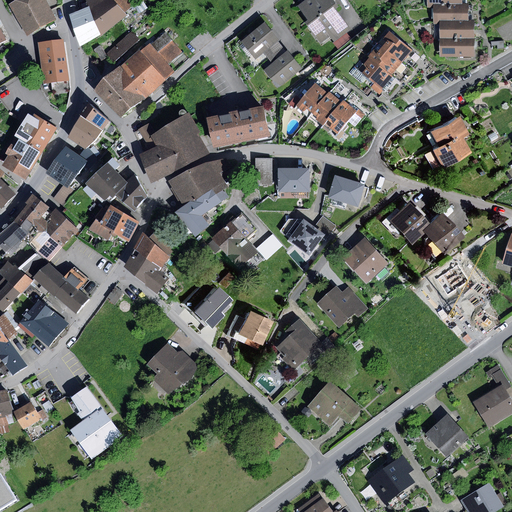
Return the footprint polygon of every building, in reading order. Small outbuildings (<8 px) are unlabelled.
[(16,0),(9,5),(28,36),(56,19),(46,0),(16,0)] [(86,0),(89,7),(101,36),(102,36),(127,15),(125,13),(113,0),(86,0)] [(131,0),(113,0),(125,13),(134,3),(131,0)] [(333,0),(307,0),(299,6),(311,23),(334,6),(336,4),(333,0)] [(463,4),(434,4),(434,21),(440,21),(469,21),(469,4),(467,4),(463,4)] [(307,25),(321,43),(347,24),(334,6),(311,23),(307,25)] [(89,7),(71,15),(81,46),(101,36),(89,7)] [(469,21),(440,21),(440,39),(475,39),(475,21),(469,21)] [(265,22),(241,42),(255,59),(264,53),(270,48),(279,40),(265,22)] [(132,30),(108,52),(116,60),(140,39),(132,30)] [(139,50),(120,67),(146,98),(175,71),(168,64),(182,52),(165,31),(140,52),(139,50)] [(387,43),(383,46),(403,63),(413,51),(390,31),(384,38),(387,43)] [(347,33),(333,43),(338,49),(351,40),(347,33)] [(475,39),(440,39),(440,57),(475,57),(475,39)] [(64,40),(38,43),(44,84),(52,83),(70,81),(64,40)] [(100,46),(93,50),(101,62),(108,57),(100,46)] [(369,56),(369,57),(392,76),(403,63),(383,46),(379,52),(374,50),(369,56)] [(270,48),(264,53),(268,58),(275,53),(270,48)] [(273,64),(264,71),(271,80),(281,86),(302,68),(288,51),(279,59),(273,64)] [(279,59),(275,53),(268,58),(273,64),(279,59)] [(369,57),(358,70),(357,69),(351,76),(361,84),(367,77),(382,89),(393,76),(392,76),(369,57)] [(118,65),(94,91),(121,118),(146,98),(120,67),(118,65)] [(70,81),(52,83),(53,94),(70,92),(70,81)] [(312,114),(329,93),(316,83),(302,100),(297,106),(304,112),(307,110),(312,114)] [(328,120),(343,102),(330,92),(329,93),(312,114),(317,117),(316,120),(323,126),(328,120)] [(165,94),(154,104),(163,114),(174,104),(165,94)] [(297,106),(302,100),(296,95),(289,104),(295,109),(297,106)] [(353,108),(344,101),(343,102),(328,120),(332,123),(332,125),(329,128),(339,136),(349,123),(355,128),(365,115),(355,106),(353,108)] [(82,116),(92,123),(100,112),(89,103),(82,116)] [(229,114),(208,118),(215,149),(271,137),(264,107),(244,111),(243,110),(228,113),(229,114)] [(57,129),(30,112),(16,136),(17,137),(13,144),(11,144),(5,154),(9,156),(3,165),(26,179),(57,129)] [(110,121),(100,112),(92,123),(103,131),(110,121)] [(148,151),(140,155),(151,183),(210,154),(199,134),(201,133),(189,113),(156,133),(151,136),(157,147),(148,151)] [(68,138),(85,150),(88,147),(103,131),(92,123),(82,116),(68,138)] [(438,148),(460,136),(467,132),(458,116),(429,132),(438,148)] [(150,124),(139,130),(146,141),(145,147),(148,151),(157,147),(151,136),(156,133),(150,124)] [(438,148),(432,151),(442,169),(470,153),(460,136),(438,148)] [(67,147),(48,174),(63,185),(68,189),(87,162),(79,156),(67,147)] [(85,150),(79,156),(87,162),(68,189),(63,185),(53,198),(64,206),(102,164),(88,147),(85,150)] [(169,181),(185,207),(211,189),(226,182),(220,174),(231,167),(226,158),(206,163),(169,181)] [(272,159),(255,159),(255,185),(272,186),(272,159)] [(108,162),(86,184),(105,202),(107,200),(109,202),(115,196),(128,183),(127,182),(108,162)] [(0,207),(2,209),(16,194),(0,178),(0,177),(5,172),(0,168),(0,207)] [(310,169),(278,169),(278,176),(276,176),(276,190),(279,190),(279,193),(310,192),(310,169)] [(127,182),(128,183),(115,196),(135,211),(148,196),(135,174),(127,182)] [(366,185),(336,176),(329,199),(359,208),(366,185)] [(185,207),(176,213),(196,237),(210,226),(202,216),(221,202),(211,189),(185,207)] [(28,204),(15,221),(30,233),(35,228),(40,232),(43,229),(63,247),(73,235),(74,236),(79,230),(56,209),(46,221),(42,218),(50,207),(32,194),(26,203),(28,204)] [(424,232),(431,225),(410,202),(390,221),(412,244),(424,232)] [(110,207),(107,205),(89,229),(108,240),(111,235),(116,238),(117,235),(129,242),(140,223),(111,205),(110,207)] [(242,213),(231,223),(245,239),(257,229),(242,213)] [(431,225),(424,232),(447,256),(466,238),(443,214),(431,225)] [(323,216),(315,227),(326,235),(328,237),(336,226),(323,216)] [(290,238),(288,241),(310,257),(326,235),(315,227),(304,219),(303,220),(289,219),(280,231),(290,238)] [(30,233),(15,221),(0,233),(0,245),(9,256),(19,248),(18,246),(22,243),(21,241),(24,239),(30,233)] [(231,223),(213,239),(240,270),(258,254),(245,239),(231,223)] [(30,233),(24,239),(37,252),(48,262),(63,247),(43,229),(40,232),(35,228),(30,233)] [(156,230),(149,238),(168,256),(176,248),(156,230)] [(149,238),(143,232),(134,249),(125,267),(147,285),(161,268),(164,264),(170,257),(168,256),(149,238)] [(511,233),(502,264),(511,267),(511,233)] [(367,238),(344,258),(367,283),(377,275),(382,280),(390,273),(385,267),(390,263),(367,238)] [(37,252),(18,268),(32,280),(34,279),(49,263),(48,262),(37,252)] [(0,273),(9,282),(0,290),(0,309),(3,312),(33,281),(32,280),(18,268),(10,261),(0,270),(0,273)] [(49,263),(34,279),(76,314),(90,299),(79,290),(86,280),(72,269),(65,277),(49,263)] [(168,268),(164,264),(147,285),(146,286),(157,295),(170,279),(163,274),(168,268)] [(227,272),(217,282),(225,289),(234,279),(227,272)] [(206,282),(183,309),(202,325),(225,298),(206,282)] [(337,286),(317,304),(340,328),(355,314),(358,317),(368,309),(348,287),(342,293),(337,286)] [(116,287),(106,300),(114,306),(124,293),(116,287)] [(69,324),(39,300),(21,323),(48,347),(69,324)] [(146,307),(140,315),(148,322),(154,314),(146,307)] [(269,321),(245,310),(242,318),(235,315),(226,335),(254,348),(257,343),(259,344),(269,321)] [(4,314),(0,317),(0,329),(7,339),(17,332),(4,314)] [(290,336),(276,348),(281,353),(274,359),(288,374),(319,347),(321,345),(299,320),(286,331),(290,336)] [(0,348),(9,342),(7,339),(0,329),(0,348)] [(335,332),(329,337),(334,342),(339,338),(335,332)] [(321,345),(319,347),(326,356),(336,348),(328,339),(321,345)] [(9,342),(0,348),(0,358),(13,375),(28,366),(9,342)] [(157,374),(152,380),(168,394),(178,387),(192,380),(200,367),(182,350),(177,352),(169,343),(147,365),(157,374)] [(350,363),(341,369),(346,377),(355,371),(350,363)] [(493,377),(500,387),(502,386),(508,382),(498,365),(486,373),(490,379),(493,377)] [(330,382),(309,406),(330,424),(339,415),(348,423),(361,408),(330,382)] [(500,387),(474,403),(489,429),(511,415),(511,401),(502,386),(500,387)] [(109,417),(87,387),(71,399),(86,419),(71,431),(92,460),(123,437),(109,417)] [(7,390),(0,391),(0,417),(6,416),(13,414),(7,390)] [(32,402),(13,412),(23,430),(47,417),(43,410),(38,412),(32,402)] [(147,405),(139,407),(141,415),(149,413),(147,405)] [(305,408),(302,410),(300,414),(304,418),(309,418),(312,413),(309,409),(305,408)] [(426,434),(447,458),(469,438),(448,414),(426,434)] [(6,416),(0,417),(0,434),(9,432),(6,416)] [(271,424),(254,440),(256,443),(244,453),(254,465),(267,454),(269,456),(286,440),(271,424)] [(403,456),(368,481),(385,504),(415,482),(409,473),(414,470),(403,456)] [(462,468),(452,475),(458,483),(468,476),(462,468)] [(433,469),(427,473),(430,479),(437,475),(433,469)] [(17,500),(0,474),(0,510),(0,511),(17,500)] [(490,484),(461,501),(468,511),(497,511),(504,508),(503,506),(496,495),(490,484)] [(496,495),(503,506),(507,504),(500,492),(496,495)] [(333,511),(323,498),(322,499),(319,494),(298,509),(299,511),(333,511)]
